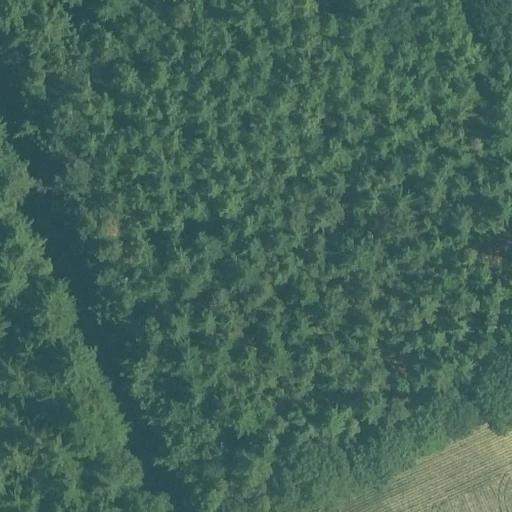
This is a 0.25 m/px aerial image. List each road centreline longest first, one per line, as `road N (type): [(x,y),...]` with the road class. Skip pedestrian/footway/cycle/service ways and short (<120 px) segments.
road 1 (track): [(2,64),(184,511)]
road 2 (unclassified): [(150,0),(2,64)]
